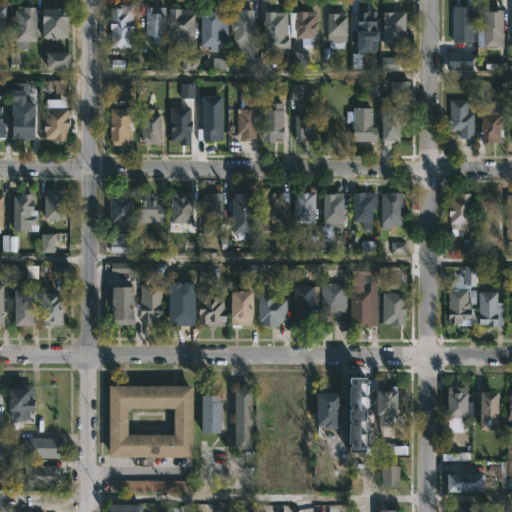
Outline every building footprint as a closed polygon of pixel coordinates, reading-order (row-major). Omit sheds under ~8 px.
[(131,3),(131,31),(129,31),(129,47),(110,47),(110,27),(107,27),(108,3),(131,3)] [(466,16),(466,44),(449,44),(449,6),(470,6),(470,16),(466,16)] [(28,49),(16,49),(17,9),(25,9),(25,7),(39,7),(38,41),(28,41),(28,49)] [(71,37),(47,37),(49,7),(74,8),(72,37),(71,37)] [(167,7),(167,44),(153,44),(153,35),(147,35),(147,7),(167,7)] [(182,42),(171,42),(171,8),(196,8),(196,35),(182,35),(182,42)] [(223,10),(222,19),(228,19),(228,34),(213,36),(213,45),(202,45),(202,17),(204,17),(204,12),(211,12),(211,9),(223,10)] [(256,25),(256,31),(259,31),(259,41),(235,41),(235,30),(232,30),(232,20),(235,20),(235,11),(242,11),(242,9),(258,9),(257,25),(256,25)] [(495,46),(474,46),(474,28),(479,28),(479,11),(498,9),(499,36),(495,36),(495,46)] [(283,12),(283,37),(285,37),(285,49),(274,48),(274,51),(266,51),(266,33),(263,33),(264,23),(266,23),(264,13),(267,13),(267,11),(283,12)] [(310,33),(309,44),(298,44),(298,42),(293,42),(293,37),(285,36),(286,11),(314,11),(312,33),(310,33)] [(342,11),(342,16),(343,16),(344,41),(340,41),(340,46),(327,47),(326,36),(324,36),(324,13),(342,11)] [(372,11),(372,16),(374,16),(374,29),(377,29),(377,39),(350,39),(350,30),(354,30),(354,25),(351,25),(351,18),(353,18),(354,11),(372,11)] [(401,11),(400,40),(388,40),(388,43),(379,43),(379,31),(377,31),(379,11),(401,11)] [(458,70),(444,70),(444,51),(462,51),(463,47),(473,48),(473,52),(469,52),(468,68),(458,68),(458,70)] [(291,68),(308,67),(307,51),(291,52),(291,68)] [(71,68),(50,68),(51,52),(74,52),(74,68),(71,68)] [(353,70),(361,70),(360,54),(352,54),(353,70)] [(198,58),(182,57),(182,70),(198,70),(198,58)] [(397,71),(397,57),(381,57),(381,70),(397,71)] [(212,70),(225,70),(225,58),(212,58),(212,70)] [(288,68),(288,58),(280,58),(280,69),(288,68)] [(108,79),(108,91),(122,91),(122,80),(108,79)] [(54,94),(67,93),(66,80),(53,80),(54,94)] [(405,100),(386,100),(386,81),(405,81),(405,100)] [(193,83),(179,83),(180,98),(194,98),(193,83)] [(304,84),(290,84),(290,99),(304,100),(304,84)] [(251,96),(251,108),(255,108),(255,137),(249,137),(249,140),(238,140),(238,137),(235,137),(236,120),(233,120),(234,108),(238,108),(239,96),(251,96)] [(464,99),(464,113),(471,113),(471,138),(456,138),(457,130),(446,130),(446,99),(464,99)] [(280,103),(279,140),(260,141),(259,127),(261,127),(262,109),(268,109),(269,102),(280,103)] [(495,102),(497,107),(497,118),(501,120),(502,141),(477,141),(477,136),(478,136),(478,134),(477,134),(477,123),(478,123),(479,107),(482,107),(482,102),(495,102)] [(34,103),(34,109),(40,109),(39,127),(37,127),(37,140),(24,142),(24,139),(15,139),(15,119),(11,119),(11,109),(27,109),(27,103),(34,103)] [(152,107),(152,113),(158,113),(158,143),(138,143),(138,114),(143,114),(143,107),(152,107)] [(70,109),(71,128),(69,128),(69,141),(55,141),(55,139),(47,138),(48,108),(70,109)] [(136,109),(136,123),(132,123),(131,149),(112,148),(113,108),(136,109)] [(368,109),(368,111),(370,111),(369,126),(373,126),(373,142),(347,142),(347,123),(342,123),(343,111),(357,111),(357,108),(368,108),(368,109)] [(205,141),(201,141),(200,109),(220,109),(221,140),(205,141)] [(185,110),(185,114),(188,114),(188,121),(189,121),(188,144),(178,144),(178,141),(170,141),(169,110),(185,110)] [(402,111),(402,116),(405,116),(405,142),(383,142),(383,128),(376,128),(376,115),(388,116),(388,111),(402,111)] [(294,141),(312,141),(312,126),(305,126),(304,115),(294,115),(294,141)] [(66,190),(66,194),(68,194),(68,219),(47,219),(47,189),(66,190)] [(251,191),(250,239),(234,239),(234,231),(228,231),(229,191),(251,191)] [(126,192),(126,196),(130,198),(130,252),(107,252),(107,196),(108,196),(108,192),(126,192)] [(151,192),(151,194),(156,194),(156,202),(161,202),(161,221),(136,221),(135,198),(141,198),(141,195),(143,195),(142,192),(151,192)] [(220,211),(198,211),(198,195),(206,195),(206,192),(220,192),(220,211)] [(271,231),(263,231),(263,192),(285,192),(285,201),(282,201),(282,226),(271,226),(271,231)] [(306,222),(306,226),(295,226),(295,223),(289,223),(290,192),(311,192),(311,222),(306,222)] [(359,192),(373,193),(373,207),(369,207),(369,222),(349,222),(348,192),(359,192)] [(397,221),(397,225),(391,226),(391,232),(386,232),(386,229),(378,229),(377,193),(399,192),(399,218),(397,218),(397,221)] [(188,193),(188,197),(192,197),(192,221),(167,222),(166,198),(170,198),(170,193),(188,193)] [(338,193),(338,231),(329,231),(329,226),(319,226),(319,193),(338,193)] [(465,193),(464,231),(459,231),(459,236),(448,236),(448,225),(446,225),(446,216),(443,216),(443,207),(448,208),(448,193),(465,193)] [(35,194),(36,210),(39,210),(39,215),(40,215),(39,235),(30,235),(30,231),(15,230),(15,195),(35,194)] [(511,194),(511,255),(504,255),(504,241),(502,241),(502,231),(500,231),(500,226),(502,226),(502,195),(511,194)] [(287,253),(287,230),(274,229),(273,253),(287,253)] [(53,253),(54,234),(41,234),(40,252),(53,253)] [(374,242),(361,241),(361,253),(374,253),(374,242)] [(404,242),(390,242),(391,254),(405,254),(404,242)] [(53,264),(53,273),(70,273),(69,263),(53,264)] [(111,275),(139,275),(139,265),(111,265),(111,275)] [(476,266),(463,266),(464,287),(476,287),(476,266)] [(358,267),(358,291),(375,291),(374,325),(367,325),(367,328),(346,327),(347,267),(358,267)] [(275,274),(274,287),(279,287),(279,294),(277,294),(277,299),(283,299),(282,322),(274,322),(273,326),(260,326),(260,294),(262,294),(262,291),(257,291),(257,274),(275,274)] [(459,276),(459,283),(462,283),(463,302),(465,302),(466,290),(473,290),(473,304),(465,304),(465,308),(473,308),(473,325),(470,325),(470,329),(458,328),(458,325),(443,324),(444,289),(447,289),(448,282),(451,281),(451,276),(459,276)] [(385,289),(398,288),(398,280),(384,280),(385,289)] [(34,282),(34,290),(38,290),(38,326),(19,326),(19,290),(24,290),(24,283),(34,282)] [(337,313),(337,316),(332,316),(332,313),(328,313),(328,315),(322,315),(323,313),(318,313),(319,283),(343,283),(342,313),(337,313)] [(144,324),(142,323),(142,285),(164,285),(164,317),(155,316),(155,324),(144,324)] [(139,287),(139,325),(116,324),(116,320),(106,320),(106,288),(139,287)] [(215,288),(214,295),(217,295),(217,300),(219,300),(219,291),(225,291),(224,327),(204,326),(205,324),(195,324),(196,303),(198,303),(198,292),(206,292),(206,288),(215,288)] [(310,289),(309,324),(289,324),(290,288),(310,289)] [(246,318),(246,327),(228,325),(228,314),(230,314),(231,291),(252,292),(252,319),(246,318)] [(495,291),(494,326),(484,326),(484,324),(474,323),(475,291),(495,291)] [(404,325),(405,293),(382,293),(381,324),(404,325)] [(64,294),(64,298),(68,298),(68,321),(65,321),(65,326),(46,326),(46,319),(48,319),(48,294),(64,294)] [(348,377),(347,451),(365,451),(366,378),(348,377)] [(35,386),(35,400),(40,400),(39,412),(28,412),(27,421),(16,421),(16,419),(12,419),(14,390),(12,390),(12,385),(35,386)] [(188,388),(187,458),(102,457),(103,385),(188,386),(188,388)] [(247,388),(246,450),(229,449),(231,387),(247,388)] [(466,416),(465,418),(460,419),(440,418),(441,387),(460,388),(460,402),(466,402),(466,416)] [(395,392),(395,414),(391,414),(391,427),(377,427),(378,415),(375,415),(376,391),(395,392)] [(276,392),(276,400),(283,400),(282,425),(277,425),(276,436),(267,436),(267,427),(263,427),(263,435),(255,435),(255,427),(254,427),(254,415),(249,415),(250,399),(260,399),(260,392),(276,392)] [(491,392),(490,431),(472,430),(473,392),(491,392)] [(511,393),(511,428),(501,428),(501,413),(505,413),(505,393),(511,393)] [(335,414),(335,430),(322,430),(322,427),(313,427),(314,394),(339,395),(338,412),(336,412),(335,414)] [(217,402),(217,425),(215,425),(215,432),(196,431),(197,395),(216,395),(216,402),(217,402)] [(57,438),(57,447),(62,448),(62,459),(25,458),(25,440),(28,440),(28,438),(57,438)] [(406,453),(406,446),(388,447),(388,454),(406,453)] [(442,461),(472,461),(472,453),(442,453),(442,461)] [(56,460),(56,466),(63,466),(63,474),(60,474),(60,487),(25,486),(25,474),(28,474),(29,466),(36,466),(36,459),(56,460)] [(376,488),(375,466),(393,466),(393,488),(376,488)] [(440,493),(439,475),(481,475),(480,484),(477,484),(477,492),(440,493)] [(193,492),(112,491),(112,480),(193,481),(193,492)]
